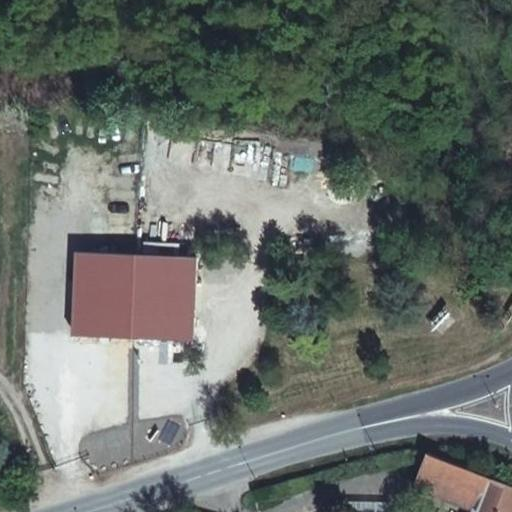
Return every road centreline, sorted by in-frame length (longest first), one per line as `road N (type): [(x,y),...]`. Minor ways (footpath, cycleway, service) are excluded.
road 1 (secondary): [(85,511),(338,432)]
road 2 (secondary): [(511,366),(338,432)]
road 3 (secondary): [(338,432),(413,427),(511,440)]
